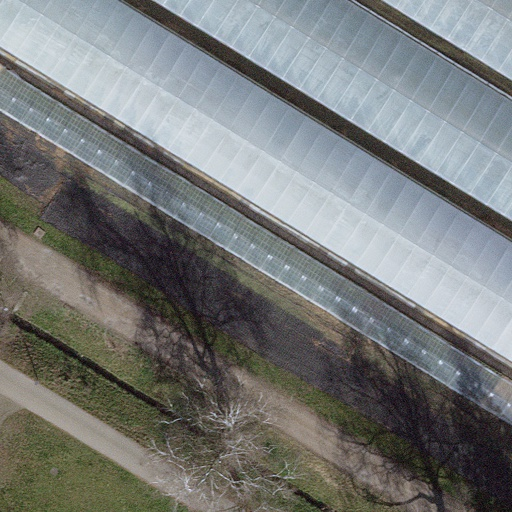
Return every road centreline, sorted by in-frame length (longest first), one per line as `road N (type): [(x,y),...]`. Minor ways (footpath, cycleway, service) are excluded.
road 1 (track): [(0,241),(439,511)]
road 2 (track): [(208,511),(0,383)]
